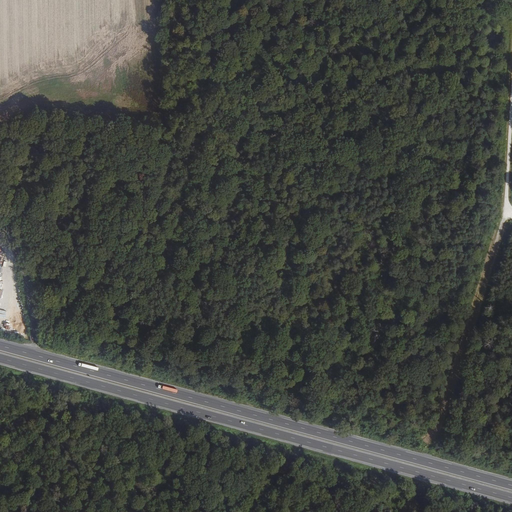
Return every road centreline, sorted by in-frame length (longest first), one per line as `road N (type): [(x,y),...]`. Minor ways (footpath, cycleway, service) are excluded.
road 1 (trunk): [(511,485),(0,346)]
road 2 (trunk): [(0,359),(511,498)]
road 3 (track): [(511,117),(505,219),(433,446)]
